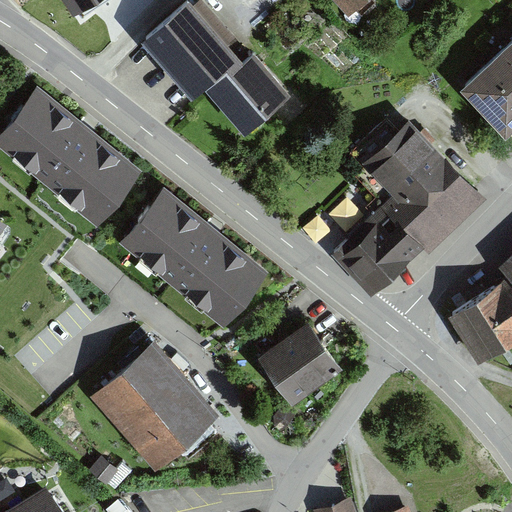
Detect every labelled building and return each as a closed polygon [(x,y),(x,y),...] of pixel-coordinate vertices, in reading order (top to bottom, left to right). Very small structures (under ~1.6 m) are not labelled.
[(255,47),(245,56),(195,0),(184,0),(166,16),(142,37),(192,94),(205,83),(245,130),(246,130),(266,113),(292,90),(255,47)] [(330,0),(343,15),(362,0),(330,0)] [(511,35),(461,84),(506,133),(511,127),(511,35)] [(37,79),(0,126),(0,140),(98,217),(142,161),(37,79)] [(372,223),(339,254),(370,287),(404,256),(421,239),(478,186),(407,111),(360,155),(400,197),(389,207),(372,223)] [(120,236),(224,319),(269,263),(164,180),(120,236)] [(511,247),(499,259),(511,273),(511,274),(447,314),(473,357),(511,333),(511,247)] [(336,363),(307,319),(254,355),(283,399),(336,363)] [(214,411),(153,339),(92,391),(154,463),(214,411)] [(108,481),(120,466),(102,452),(90,467),(108,481)] [(0,502),(18,490),(5,470),(0,473),(0,502)] [(65,511),(47,483),(0,511),(65,511)] [(110,506),(115,511),(133,511),(121,497),(110,506)] [(350,511),(344,497),(312,510),(312,511),(350,511)] [(412,511),(410,503),(381,511),(412,511)]
